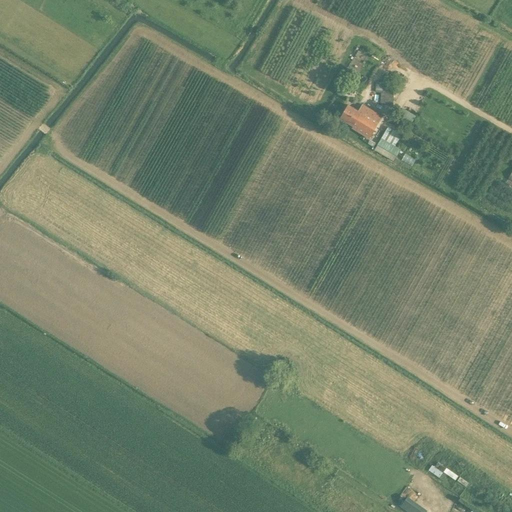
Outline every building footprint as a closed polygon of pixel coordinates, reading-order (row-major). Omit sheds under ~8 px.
[(348,71),(357,75),(367,54),(358,50),(348,71)] [(375,92),(381,93),(380,95),(380,100),(380,104),(393,105),(396,83),(384,83),(376,82),(375,92)] [(348,105),(340,119),(352,126),(351,128),(369,139),(383,117),(362,104),(357,111),(348,105)] [(398,116),(413,123),(417,115),(403,107),(398,116)] [(377,145),(374,150),(393,161),(400,150),(395,146),(401,135),(388,127),(381,138),(377,145)] [(443,479),(447,474),(456,480),(460,475),(438,460),(430,470),(443,479)] [(410,511),(428,511),(430,510),(410,495),(402,505),(410,511)]
